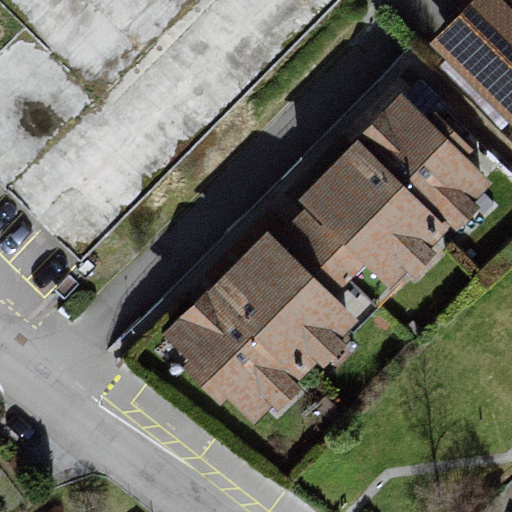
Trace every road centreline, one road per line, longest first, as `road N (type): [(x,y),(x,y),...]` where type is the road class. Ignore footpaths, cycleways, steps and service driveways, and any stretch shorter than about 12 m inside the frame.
road 1 (unknown): [(48,409),(383,44)]
road 2 (residential): [(189,511),(0,373)]
